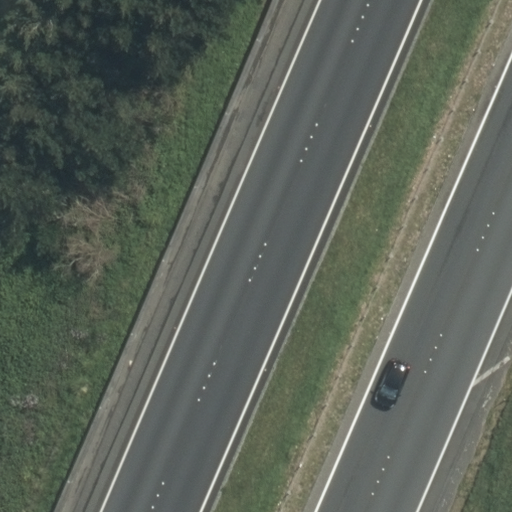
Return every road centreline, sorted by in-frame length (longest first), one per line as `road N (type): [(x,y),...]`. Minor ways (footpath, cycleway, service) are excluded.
road 1 (motorway): [(140,511),(356,0)]
road 2 (motorway): [(511,118),(347,511)]
